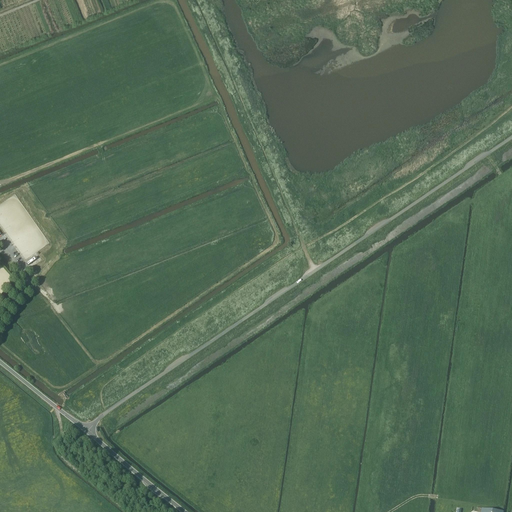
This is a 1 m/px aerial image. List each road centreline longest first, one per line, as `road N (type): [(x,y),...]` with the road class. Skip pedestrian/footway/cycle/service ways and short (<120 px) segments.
road 1 (unclassified): [(85,429),(511,137)]
road 2 (track): [(197,0),(315,270)]
road 3 (tertiary): [(184,511),(85,429)]
